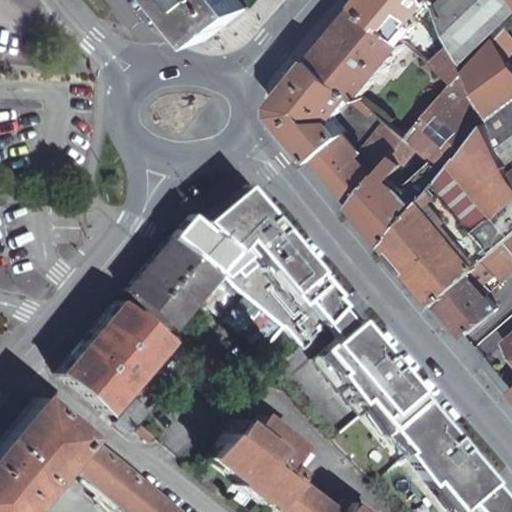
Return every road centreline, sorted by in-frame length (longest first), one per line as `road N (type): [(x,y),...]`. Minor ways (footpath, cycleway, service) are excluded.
road 1 (residential): [(274,168),(511,442)]
road 2 (residential): [(19,365),(197,511)]
road 3 (secondary): [(138,220),(19,365)]
